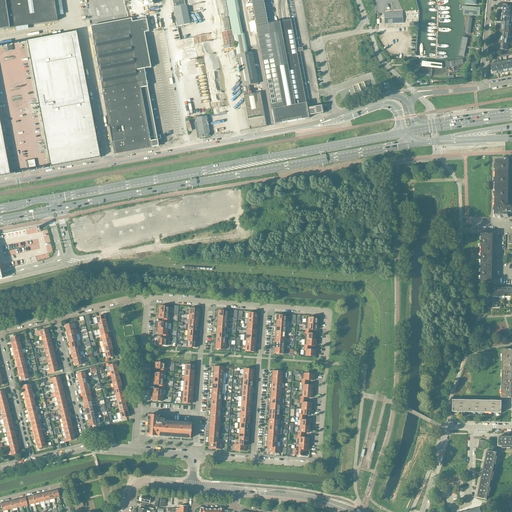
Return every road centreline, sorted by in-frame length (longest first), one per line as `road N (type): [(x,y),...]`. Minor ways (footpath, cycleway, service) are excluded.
road 1 (primary): [(59,207),(411,143)]
road 2 (primary): [(401,134),(52,198)]
road 3 (residential): [(255,460),(318,464),(328,313)]
road 4 (unclassified): [(108,164),(298,128)]
road 5 (unclassified): [(72,262),(151,254),(245,229)]
road 6 (unclassified): [(333,119),(317,39),(367,29),(357,0)]
road 7 (residential): [(255,460),(265,307)]
road 8 (residential): [(87,448),(56,318)]
road 9 (residential): [(30,462),(0,341)]
